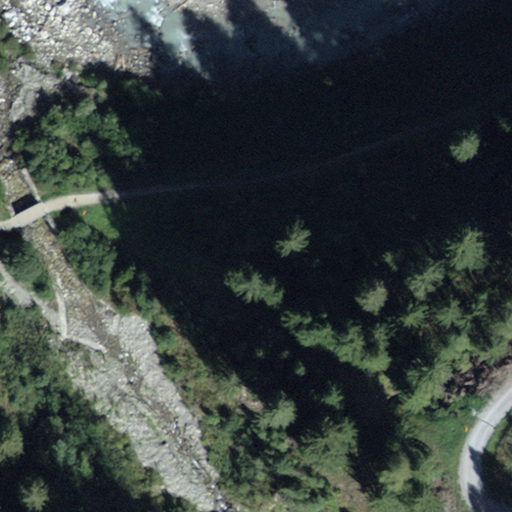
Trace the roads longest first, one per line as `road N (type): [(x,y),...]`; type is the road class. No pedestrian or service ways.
road 1 (track): [(511,85),(331,161),(244,182),(71,199),(0,225)]
road 2 (track): [(511,393),(485,416),(466,465),(471,494),(487,511)]
